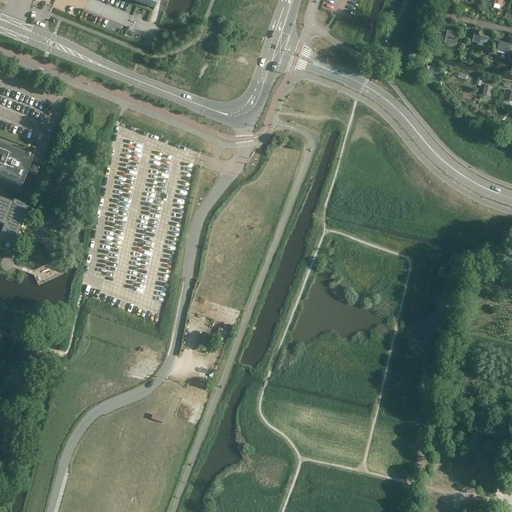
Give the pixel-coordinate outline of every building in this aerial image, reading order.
[(132,0),(154,9),(157,0),(132,0)] [(445,44),(456,47),(459,34),(448,31),(445,44)] [(473,42),(480,43),(479,45),(484,46),(485,42),(486,42),(487,38),(475,35),(473,42)] [(508,54),(510,46),(500,43),(498,51),(508,54)] [(0,179),(21,188),(27,173),(35,177),(37,172),(36,171),(61,108),(6,86),(0,99),(0,132),(39,148),(32,165),(30,164),(32,159),(24,156),(24,157),(0,147),(0,248),(11,253),(29,207),(13,201),(12,203),(0,198),(0,179)] [(489,101),(491,93),(481,91),(479,99),(489,101)] [(11,353),(5,358),(9,362),(15,357),(11,353)]
